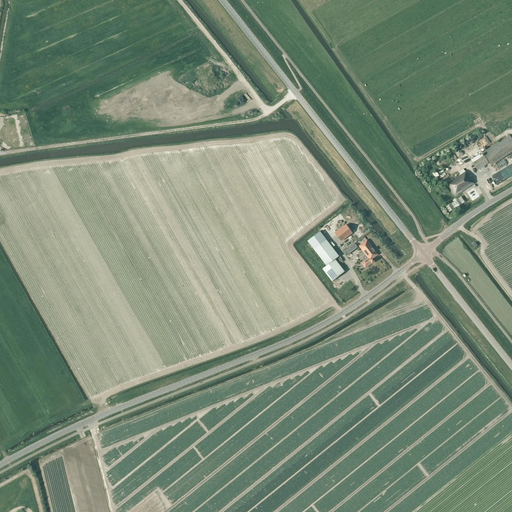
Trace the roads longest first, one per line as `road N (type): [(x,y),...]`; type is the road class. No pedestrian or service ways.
road 1 (track): [(340,314),(291,248),(340,200),(294,137),(0,172)]
road 2 (tertiary): [(0,465),(88,420),(311,331),(423,253)]
road 3 (tertiary): [(423,253),(221,0)]
road 4 (track): [(0,154),(268,114)]
road 5 (track): [(178,0),(268,114)]
road 6 (tertiary): [(511,365),(423,253)]
